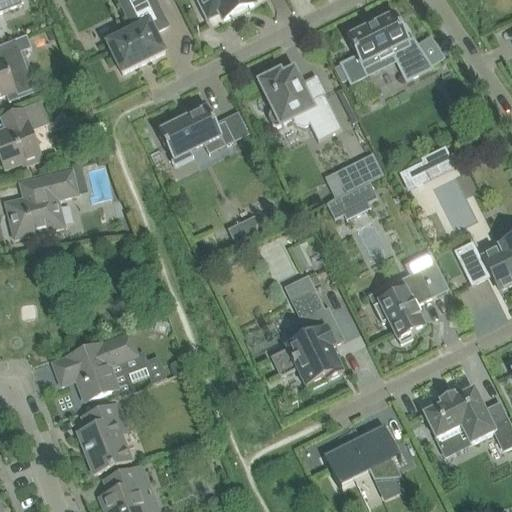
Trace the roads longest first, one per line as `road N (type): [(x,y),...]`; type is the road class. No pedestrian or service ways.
road 1 (residential): [(511,327),(317,427)]
road 2 (residential): [(354,0),(161,91)]
road 3 (residential): [(0,377),(16,386),(65,511)]
road 4 (residential): [(429,0),(511,121)]
